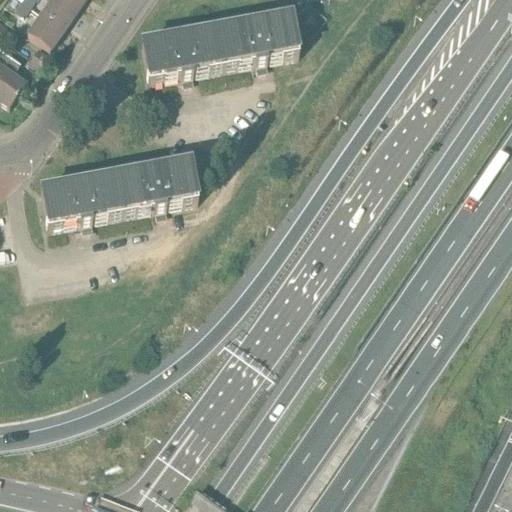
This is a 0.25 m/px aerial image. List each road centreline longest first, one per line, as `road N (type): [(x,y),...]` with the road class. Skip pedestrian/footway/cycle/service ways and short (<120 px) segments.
road 1 (trunk): [(464,0),(252,293),(192,357),(152,390),(88,424),(0,444)]
road 2 (trunk): [(504,0),(143,511)]
road 3 (trunk): [(511,70),(208,511)]
road 4 (motorway): [(511,159),(272,511)]
road 5 (motorway): [(331,511),(511,247)]
road 6 (residential): [(135,0),(28,151),(0,161)]
